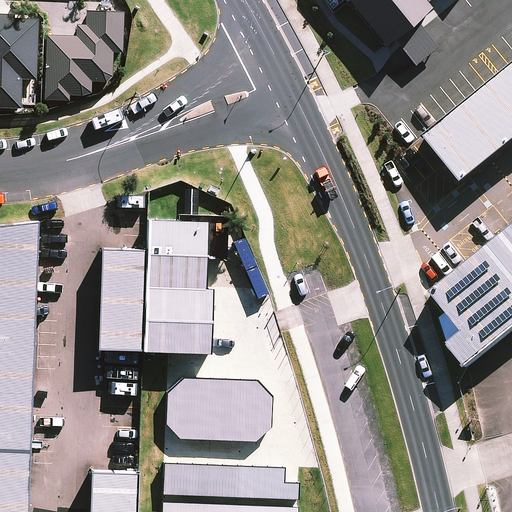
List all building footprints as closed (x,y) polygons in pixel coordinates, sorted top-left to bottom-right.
[(422,0),(344,0),(380,43),(392,33),(415,62),(437,44),(413,16),(426,5),(422,0)] [(111,50),(122,51),(123,10),(85,9),(85,22),(76,22),(76,35),(46,33),(44,98),(70,99),(70,93),(89,94),(90,78),(110,79),(111,50)] [(0,106),(21,108),(22,78),(35,78),(38,15),(0,13),(0,106)] [(511,61),(421,133),(459,181),(511,139),(511,61)] [(208,220),(144,217),(143,251),(141,291),(205,293),(208,220)] [(0,224),(0,511),(26,511),(37,222),(0,224)] [(511,225),(426,295),(461,337),(449,346),(466,366),(476,357),(511,327),(511,225)] [(139,349),(141,291),(143,251),(101,249),(97,347),(139,349)] [(271,394),(256,377),(182,374),(166,389),(165,421),(180,436),(254,438),(270,425),(271,394)] [(284,464),(162,459),(159,511),(297,511),(299,481),(283,481),(284,464)] [(130,511),(132,466),(88,464),(85,511),(130,511)]
